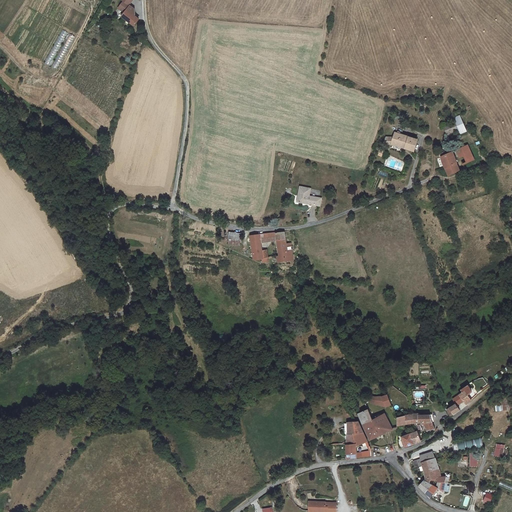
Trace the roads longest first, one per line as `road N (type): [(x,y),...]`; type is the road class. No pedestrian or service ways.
road 1 (unclassified): [(173,209),(266,231),(311,225),(407,188),(422,136)]
road 2 (unclassified): [(0,359),(130,297),(109,237),(110,211),(173,209)]
road 3 (unclassified): [(173,209),(188,88),(149,38),(143,0)]
road 4 (unclassified): [(393,465),(389,459),(315,468),(271,485),(238,511)]
